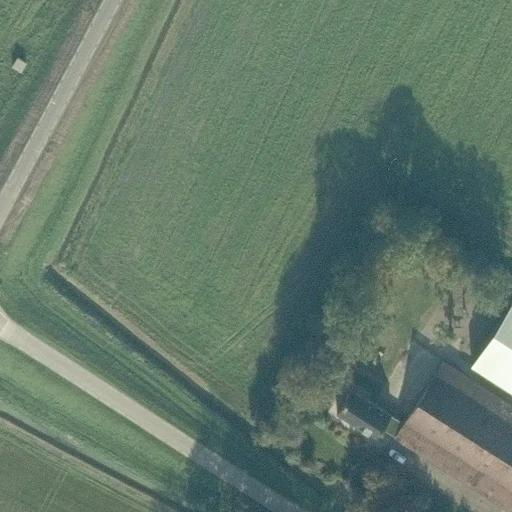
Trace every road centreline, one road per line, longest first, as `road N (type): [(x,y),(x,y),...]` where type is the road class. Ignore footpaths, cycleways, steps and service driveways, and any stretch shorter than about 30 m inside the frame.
road 1 (unclassified): [(287,511),(0,331)]
road 2 (unclassified): [(0,218),(118,0)]
